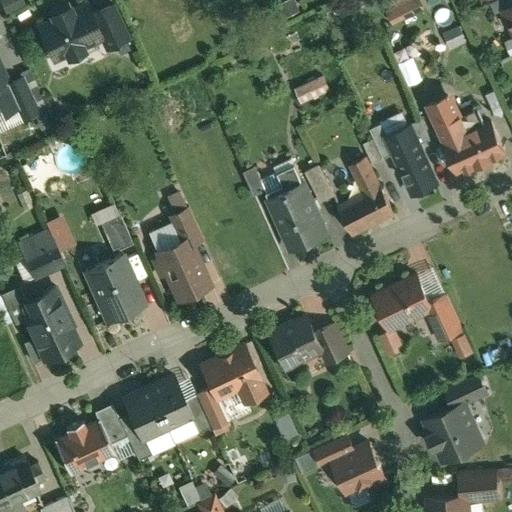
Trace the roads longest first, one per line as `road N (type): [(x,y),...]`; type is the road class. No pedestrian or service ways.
road 1 (residential): [(329,267),(0,416)]
road 2 (residential): [(401,511),(407,440),(399,402),(329,267)]
road 3 (residential): [(329,267),(511,184)]
